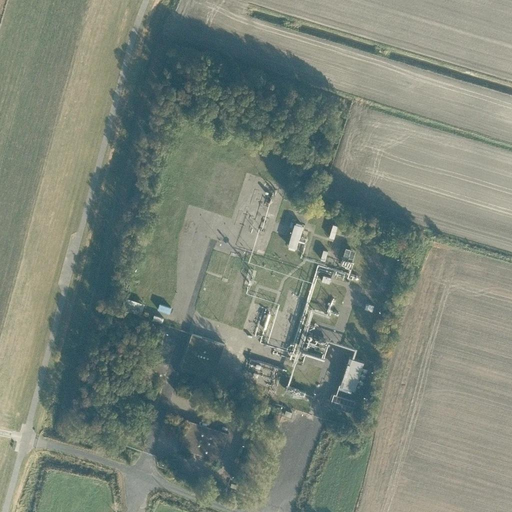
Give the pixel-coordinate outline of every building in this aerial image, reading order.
[(304,223),(294,221),(287,246),(297,248),(304,223)] [(333,224),(328,237),(334,239),(338,225),(333,224)] [(356,250),(346,247),(342,262),(352,265),(356,250)] [(324,248),(321,259),(326,261),(329,250),(324,248)] [(367,301),(365,307),(373,310),(375,303),(367,301)] [(360,319),(354,317),(349,331),(355,333),(360,319)] [(192,334),(182,369),(212,378),(223,343),(192,334)] [(348,357),(339,386),(356,392),(365,362),(348,357)] [(354,400),(333,394),(329,406),(351,412),(354,400)] [(188,421),(180,448),(219,460),(228,433),(188,421)]
